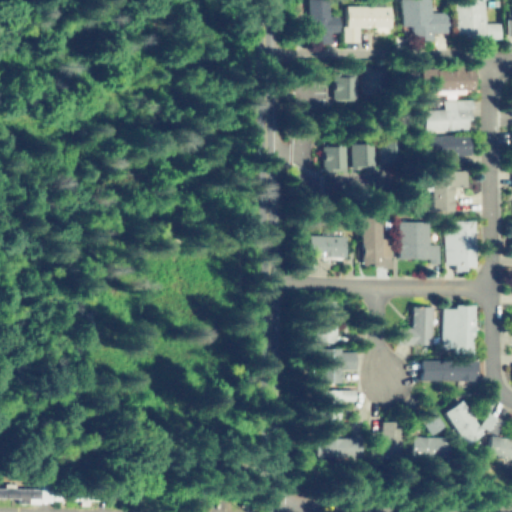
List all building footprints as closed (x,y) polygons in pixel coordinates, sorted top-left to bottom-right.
[(427,0),(427,13),(447,12),(448,30),(428,31),(428,37),(418,37),(417,31),(406,31),(406,23),(397,23),(397,0),(427,0)] [(480,0),(481,30),(453,30),(452,0),(480,0)] [(354,39),(339,39),(339,4),(386,3),(387,24),(354,25),(354,39)] [(326,5),(326,12),(336,11),(336,30),(326,31),(326,36),(326,41),(314,41),(314,36),(300,36),(300,5),(326,5)] [(470,65),(471,88),(432,89),(432,81),(419,81),(419,66),(470,65)] [(359,96),(380,96),(380,69),(359,68),(359,96)] [(354,74),(328,75),(328,100),(354,100),(354,74)] [(466,126),(431,127),(430,99),(466,98),(466,126)] [(457,151),(457,164),(443,164),(443,152),(427,152),(426,131),(467,130),(468,151),(457,151)] [(347,169),(371,170),(372,144),(347,144),(347,169)] [(318,172),(343,171),(343,146),(318,147),(318,172)] [(449,170),(449,171),(464,171),(464,187),(449,187),(450,207),(431,207),(431,171),(449,170)] [(472,216),(473,260),(469,260),(469,267),(449,268),(448,260),(442,261),(441,217),(472,216)] [(376,218),(377,234),(390,234),(391,254),(377,255),(377,263),(360,263),(360,262),(351,262),(351,239),(360,239),(359,218),(376,218)] [(426,255),(397,255),(396,222),(426,222),(426,255)] [(341,252),(300,253),(299,231),(341,231),(341,252)] [(334,341),(312,341),(311,301),(334,300),(334,341)] [(472,305),(473,350),(451,350),(451,346),(440,346),(439,306),(472,305)] [(428,307),(428,341),(394,341),(395,325),(407,325),(407,306),(428,307)] [(336,344),(336,351),(352,350),(352,366),(336,367),(336,378),(314,378),(314,345),(336,344)] [(472,377),(418,378),(417,356),(471,355),(472,377)] [(336,384),(336,385),(350,385),(350,400),(337,400),(337,417),(316,417),(316,385),(336,384)] [(480,431),(463,442),(441,410),(458,399),(480,431)] [(442,426),(430,434),(420,418),(432,410),(442,426)] [(501,421),(494,433),(478,425),(485,412),(501,421)] [(400,421),(400,458),(370,458),(371,431),(380,431),(380,420),(400,421)] [(358,457),(303,458),(303,436),(357,435),(358,457)] [(444,454),(409,455),(409,435),(444,435),(444,454)] [(511,436),(511,456),(501,456),(501,454),(485,454),(484,436),(511,436)] [(36,479),(36,481),(53,480),(54,498),(36,498),(36,501),(15,501),(15,496),(0,496),(0,481),(15,481),(15,479),(36,479)]
